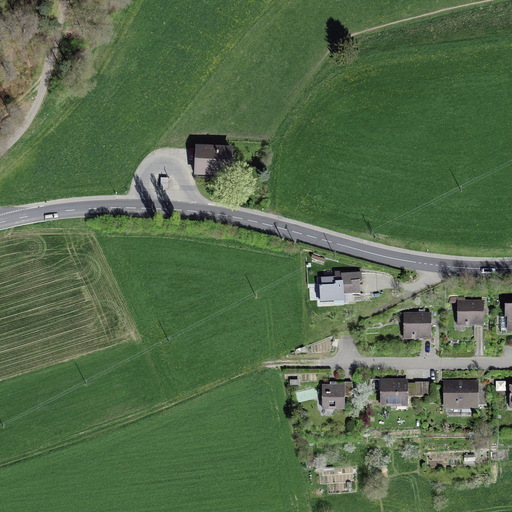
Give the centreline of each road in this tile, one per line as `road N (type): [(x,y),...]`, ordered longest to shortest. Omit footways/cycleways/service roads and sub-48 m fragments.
road 1 (secondary): [(511,266),(437,265),(172,209),(92,208),(0,222)]
road 2 (track): [(0,464),(258,365),(325,362)]
road 3 (residential): [(511,364),(325,362)]
road 4 (track): [(0,150),(34,110),(65,0)]
